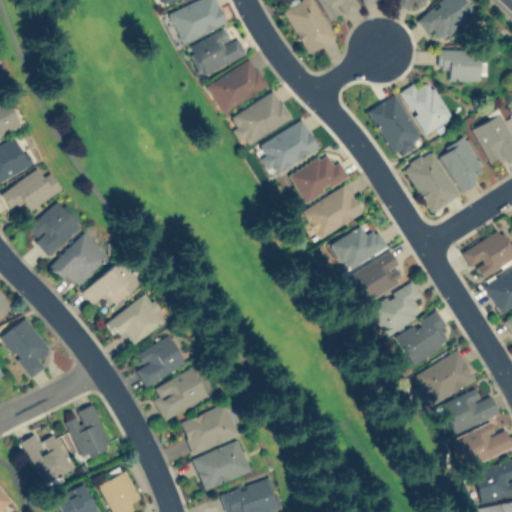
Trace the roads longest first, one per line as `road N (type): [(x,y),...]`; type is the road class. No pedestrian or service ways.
road 1 (residential): [(242,0),(280,60),(367,159),(511,394)]
road 2 (residential): [(171,511),(138,430),(98,367),(0,251)]
